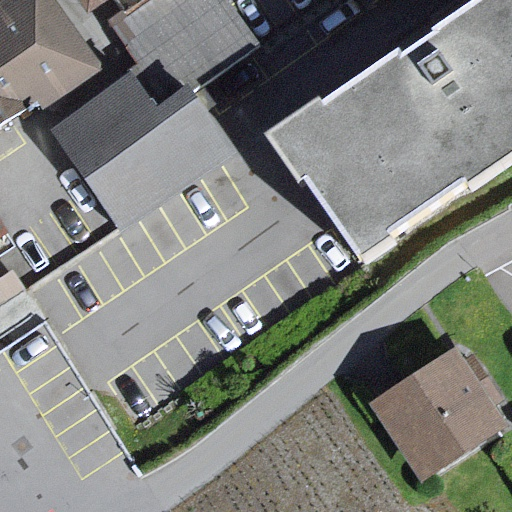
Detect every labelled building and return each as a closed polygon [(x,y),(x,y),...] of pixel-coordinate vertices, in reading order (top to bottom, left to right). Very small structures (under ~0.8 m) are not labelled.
[(0,290),(16,281),(0,255),(0,144),(111,78),(63,0),(25,0),(0,15),(0,290)] [(73,0),(96,33),(111,22),(144,0),(73,0)] [(231,0),(144,0),(111,22),(145,75),(139,80),(170,121),(202,100),(266,51),(231,0)] [(511,0),(498,0),(287,149),(380,280),(511,187),(511,0)] [(139,80),(61,141),(122,234),(234,159),(202,100),(170,121),(139,80)] [(511,433),(463,358),(377,414),(427,491),(511,436),(511,433)]
